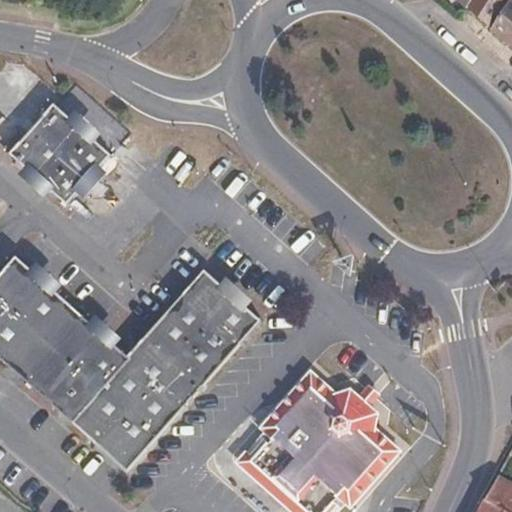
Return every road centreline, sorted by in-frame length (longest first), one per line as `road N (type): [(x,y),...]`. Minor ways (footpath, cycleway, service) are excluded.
road 1 (secondary): [(250,130),(396,260),(419,271)]
road 2 (tertiary): [(446,511),(474,430),(459,316)]
road 3 (secondary): [(511,129),(404,24),(367,0)]
road 4 (residential): [(102,511),(0,423)]
